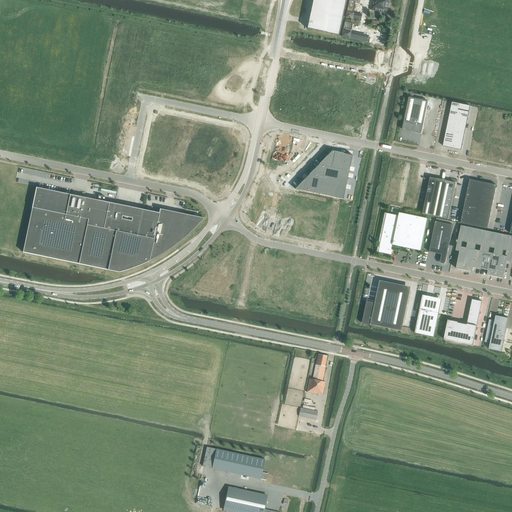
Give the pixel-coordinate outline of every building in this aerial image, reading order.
[(308,22),(307,29),(340,36),(347,0),(312,0),(309,18),(309,22),(308,22)] [(350,0),(346,18),(361,21),(362,15),(360,15),(356,14),(353,13),(356,4),(355,4),(355,0),(350,0)] [(372,0),(371,10),(387,13),(389,0),(372,0)] [(345,22),(342,37),(368,42),(369,36),(366,36),(363,35),(358,34),(354,33),(351,33),(352,28),(353,25),(353,24),(345,22)] [(415,133),(422,134),(428,101),(409,97),(404,122),(405,122),(404,129),(415,132),(415,133)] [(470,106),(452,102),(443,146),(461,150),(470,106)] [(332,151),(295,189),(344,199),(353,156),(332,151)] [(422,214),(438,218),(448,220),(456,183),(455,183),(455,184),(445,182),(438,180),(438,179),(432,178),(432,179),(430,179),(431,178),(430,177),(422,214)] [(461,223),(487,229),(497,185),(470,180),(461,223)] [(203,219),(204,218),(199,217),(198,218),(196,218),(194,217),(194,216),(183,214),(160,209),(159,213),(145,210),(142,210),(140,220),(113,214),(115,204),(97,200),(36,188),(23,252),(119,272),(124,271),(131,269),(135,267),(143,264),(147,262),(154,259),(154,258),(166,251),(175,245),(183,238),(191,231),(195,227),(198,224),(202,219),(203,219)] [(377,252),(392,255),(393,250),(392,249),(393,245),(394,246),(394,244),(421,249),(421,251),(428,218),(400,212),(400,213),(400,216),(385,213),(379,243),(380,243),(379,247),(378,246),(377,252)] [(429,252),(442,255),(440,260),(440,261),(441,262),(441,263),(442,264),(443,264),(444,264),(445,263),(446,263),(446,262),(453,225),(435,221),(429,252)] [(462,241),(456,269),(472,272),(473,267),(489,270),(488,275),(503,278),(509,251),(511,251),(511,236),(461,226),(458,241),(462,241)] [(362,323),(362,324),(370,325),(370,324),(402,331),(410,290),(379,283),(375,303),(375,305),(366,303),(362,323)] [(422,296),(415,333),(434,337),(439,313),(437,313),(439,300),(422,296)] [(448,320),(444,339),(473,345),(482,302),(472,300),(467,325),(458,323),(458,322),(448,320)] [(489,320),(485,342),(490,343),(489,349),(490,348),(501,350),(501,352),(502,352),(509,318),(508,318),(508,319),(496,316),(495,321),(489,320)] [(312,380),(322,382),(325,366),(327,357),(318,355),(316,364),(312,380)] [(306,392),(317,395),(318,394),(321,395),(322,394),(323,394),(325,383),(309,379),(306,392)] [(307,418),(311,419),(316,420),(318,412),(300,408),(298,417),(307,418)] [(216,449),(212,469),(261,479),(267,480),(268,474),(262,473),(262,472),(265,460),(216,449)] [(265,511),(268,496),(229,488),(225,510),(232,511),(265,511)]
